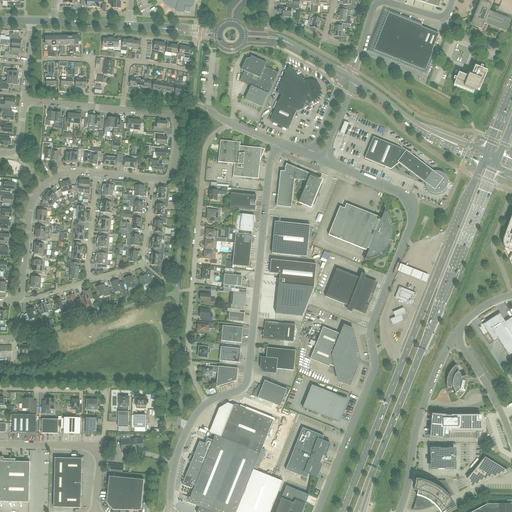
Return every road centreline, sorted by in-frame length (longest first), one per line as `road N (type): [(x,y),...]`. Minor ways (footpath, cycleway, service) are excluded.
road 1 (unclassified): [(317,511),(369,378),(372,321),(413,212),(404,194),(323,161)]
road 2 (primary): [(482,161),(343,511)]
road 3 (primary): [(377,458),(494,166)]
road 4 (residential): [(206,402),(190,367),(193,278),(206,143),(230,123)]
road 5 (unclassified): [(206,402),(236,392),(248,378),(268,171),(279,142)]
road 6 (unclassified): [(397,511),(417,421),(452,336)]
road 7 (unclassified): [(0,337),(45,333),(176,292)]
road 8 (unclassified): [(18,298),(34,196),(66,173),(96,174)]
road 9 (unclassified): [(349,76),(375,2),(443,16),(452,0)]
road 10 (residential): [(101,446),(107,391),(0,388)]
road 11 (residential): [(87,278),(142,264),(151,178)]
road 12 (residential): [(187,427),(179,419),(176,292)]
road 13 (unknown): [(344,440),(299,426),(272,511)]
road 14 (unclassified): [(151,178),(168,176),(175,119),(122,110)]
road 15 (tertiary): [(378,95),(419,131),(482,161)]
road 16 (tertiary): [(486,152),(426,129),(378,95)]
road 17 (unclassified): [(452,336),(491,392),(511,442)]
